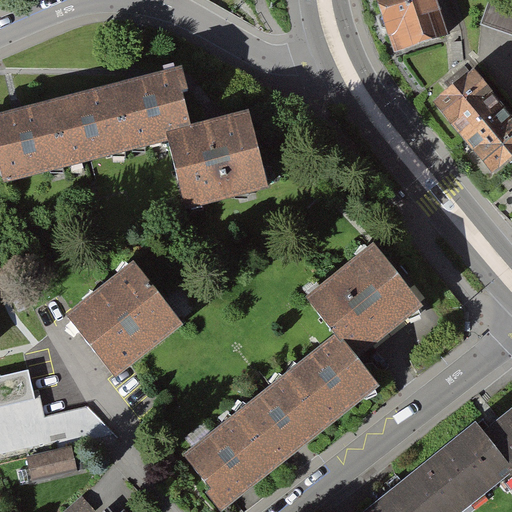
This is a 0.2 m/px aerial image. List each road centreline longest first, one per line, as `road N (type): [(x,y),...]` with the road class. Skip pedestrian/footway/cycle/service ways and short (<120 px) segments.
road 1 (secondary): [(340,55),(372,111),(511,281)]
road 2 (residential): [(292,511),(511,337)]
road 3 (residential): [(340,55),(299,66),(274,60),(170,8),(132,0)]
road 4 (residential): [(113,0),(0,40)]
